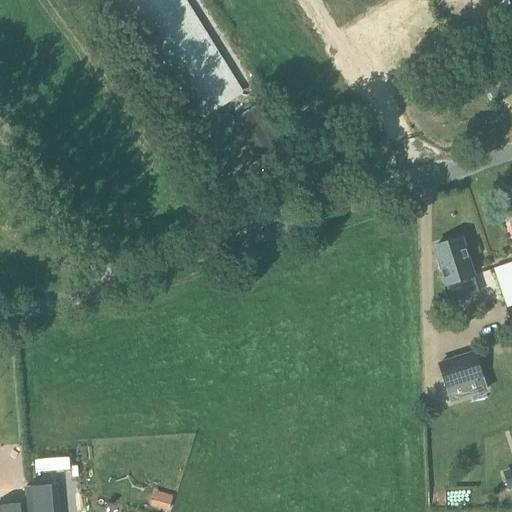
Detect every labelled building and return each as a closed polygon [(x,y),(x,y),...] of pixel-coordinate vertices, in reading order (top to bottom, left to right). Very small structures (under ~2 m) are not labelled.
[(270,156),(284,147),(258,105),(233,121),(259,163),(270,156)] [(278,169),(292,160),(289,155),(284,147),(270,156),(276,164),(278,169)] [(446,285),(473,276),(461,238),(434,247),(446,285)] [(511,318),(511,275),(494,281),(507,320),(511,318)] [(451,402),(486,390),(474,353),(439,364),(451,402)] [(509,490),(511,489),(511,469),(503,472),(509,490)]
